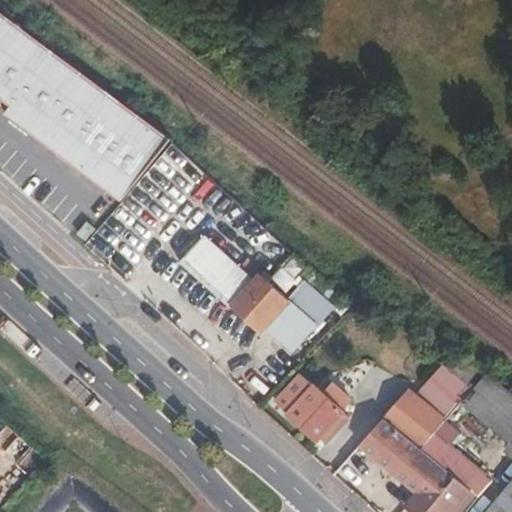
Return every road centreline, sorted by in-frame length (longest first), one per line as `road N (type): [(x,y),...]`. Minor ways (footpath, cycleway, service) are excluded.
road 1 (secondary): [(300,492),(0,232)]
road 2 (secondary): [(0,287),(236,511)]
